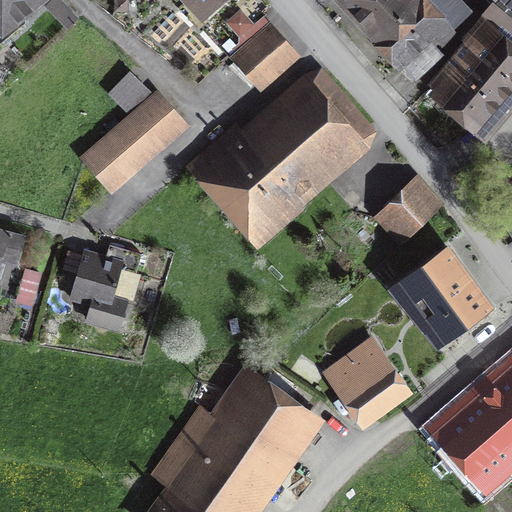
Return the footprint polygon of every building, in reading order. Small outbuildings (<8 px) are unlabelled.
[(0,0),(0,37),(8,47),(56,8),(49,0),(0,0)] [(177,0),(204,28),(233,0),(177,0)] [(341,0),(414,72),(472,14),(457,0),(341,0)] [(229,13),(235,28),(252,20),(246,6),(229,13)] [(511,23),(492,7),(480,22),(507,43),(511,36),(511,23)] [(511,36),(507,43),(480,22),(464,40),(471,46),(436,87),(487,129),(511,99),(511,36)] [(230,63),(261,96),(299,61),(269,28),(230,63)] [(9,72),(0,68),(0,90),(1,91),(9,72)] [(130,73),(111,91),(129,110),(148,93),(130,73)] [(193,179),(259,254),(372,154),(306,80),(193,179)] [(81,162),(113,199),(191,134),(159,97),(81,162)] [(374,223),(401,250),(444,207),(418,180),(374,223)] [(0,271),(10,237),(0,234),(0,271)] [(448,245),(390,288),(436,350),(494,307),(448,245)] [(116,265),(79,254),(67,295),(85,300),(81,316),(118,326),(139,254),(120,248),(116,265)] [(450,374),(425,340),(390,366),(415,400),(450,374)] [(323,377),(363,436),(415,400),(390,366),(374,343),(323,377)] [(511,359),(422,437),(482,507),(511,480),(511,359)] [(153,511),(245,511),(313,418),(251,374),(217,422),(201,410),(152,479),(169,491),(153,511)]
